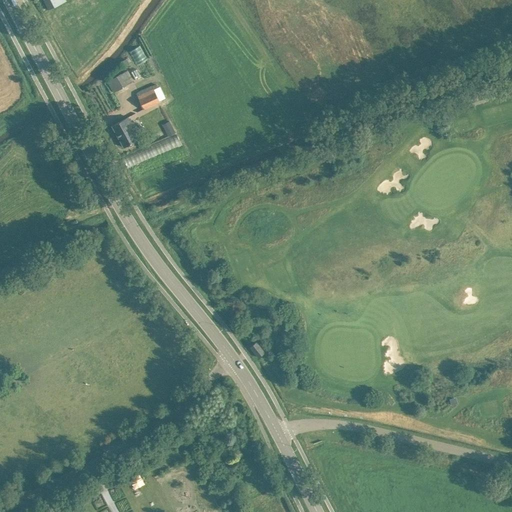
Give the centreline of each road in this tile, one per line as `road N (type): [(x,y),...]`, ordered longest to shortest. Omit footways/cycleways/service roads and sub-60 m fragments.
road 1 (secondary): [(235,360),(140,243),(9,0)]
road 2 (unclassified): [(0,510),(145,433),(235,360)]
road 3 (unclassified): [(278,435),(334,423),(511,461)]
road 4 (track): [(301,424),(511,474)]
